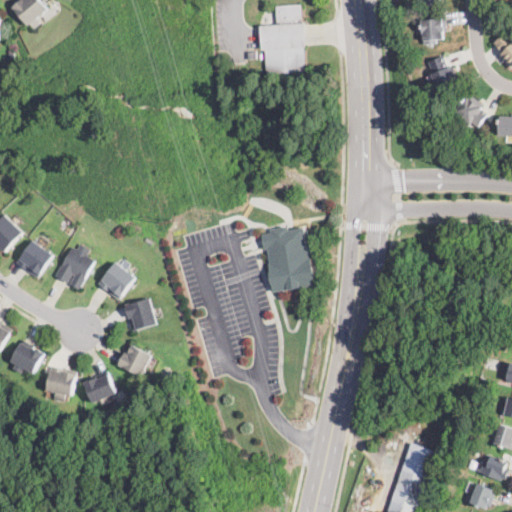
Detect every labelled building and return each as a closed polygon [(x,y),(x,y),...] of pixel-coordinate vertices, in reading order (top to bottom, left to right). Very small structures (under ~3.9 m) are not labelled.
[(42,23),(36,28),(32,24),(30,25),(11,4),(15,0),(43,0),(50,8),(38,18),(42,23)] [(303,21),(303,23),(306,23),(308,47),(305,47),(307,71),(268,73),(266,49),(263,49),(261,25),(278,24),(277,5),(302,4),(303,21)] [(426,42),(423,20),(431,19),(431,15),(446,13),(448,28),(446,28),(447,36),(438,37),(439,40),(426,42)] [(511,67),(500,56),(504,52),(495,44),(507,31),(511,36),(511,67)] [(258,58),(249,59),(249,51),(258,51),(258,58)] [(448,64),(449,66),(453,65),(460,85),(440,92),(438,86),(430,60),(445,55),(448,64)] [(223,68),(216,69),(215,56),(222,56),(223,68)] [(472,97),(473,98),(474,97),(485,105),(483,107),(485,108),(484,110),(489,114),(480,127),(458,112),(469,96),(472,97)] [(511,135),(502,135),(502,116),(511,116),(511,135)] [(25,233),(6,252),(0,245),(0,221),(6,215),(7,214),(25,233)] [(291,230),(307,228),(312,258),(313,258),(314,264),(316,264),(318,278),(317,278),(318,285),(275,292),(271,264),(273,263),(270,248),(267,249),(264,234),(273,232),(273,229),(291,226),(291,230)] [(56,255),(40,278),(19,263),(35,240),(56,255)] [(81,243),(91,249),(88,256),(97,260),(81,289),(71,284),(76,275),(74,274),(69,282),(58,276),(74,246),(78,248),(81,243)] [(137,277),(120,299),(101,284),(118,261),(137,277)] [(159,324),(135,331),(127,305),(151,298),(159,324)] [(0,320),(15,328),(4,351),(0,349),(0,320)] [(47,352),(35,373),(25,368),(23,373),(14,368),(17,363),(14,361),(25,340),(47,352)] [(148,367),(144,376),(120,365),(121,363),(130,343),(154,354),(148,367)] [(79,371),(74,395),(68,394),(66,403),(56,401),(58,391),(49,389),(54,365),(79,371)] [(101,400),(94,403),(85,381),(109,371),(118,393),(101,400)] [(511,416),(503,414),(505,409),(507,410),(511,397),(511,416)] [(511,449),(492,442),(493,438),(496,439),(502,423),(511,426),(511,449)] [(381,452),(378,444),(384,442),(387,450),(381,452)] [(417,511),(389,511),(414,442),(439,451),(417,511)] [(511,463),(509,469),(509,470),(510,470),(507,479),(503,477),(502,480),(478,471),(478,470),(479,467),(483,468),(488,455),(511,463)] [(493,498),(493,499),(490,506),(489,506),(488,508),(468,501),(469,497),(474,499),(480,483),(495,489),(492,496),(494,497),(493,498)]
